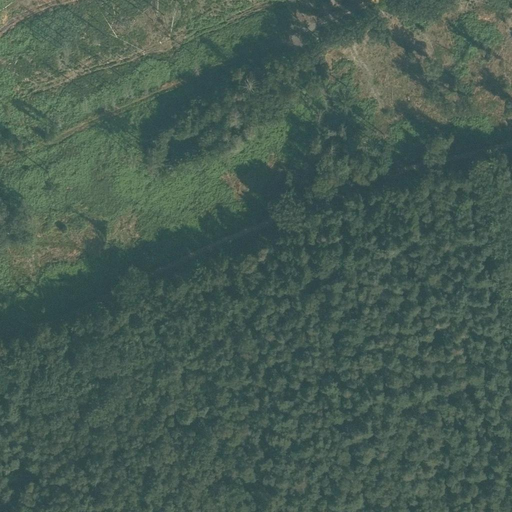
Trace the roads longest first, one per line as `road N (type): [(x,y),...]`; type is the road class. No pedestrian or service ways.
road 1 (track): [(0,351),(324,194),(511,147)]
road 2 (track): [(292,0),(292,39),(0,167)]
road 3 (track): [(292,39),(357,184)]
